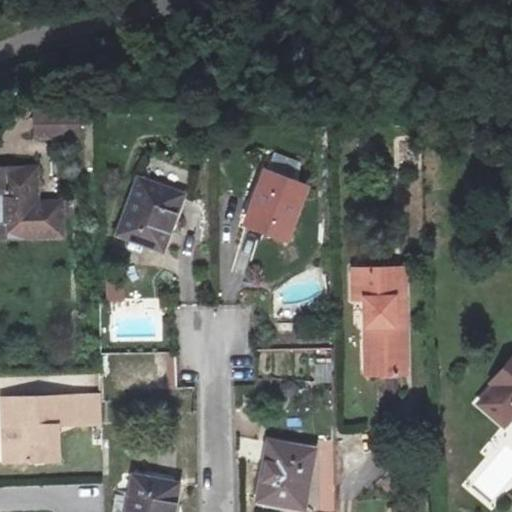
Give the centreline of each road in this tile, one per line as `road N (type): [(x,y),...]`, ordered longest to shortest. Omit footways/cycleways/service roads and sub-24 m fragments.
road 1 (residential): [(0,47),(186,0)]
road 2 (residential): [(209,343),(214,511)]
